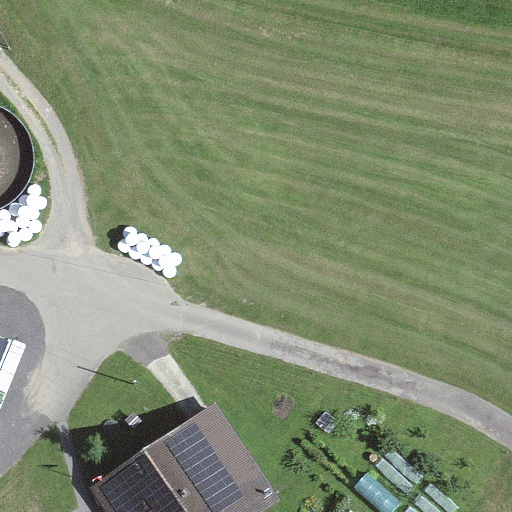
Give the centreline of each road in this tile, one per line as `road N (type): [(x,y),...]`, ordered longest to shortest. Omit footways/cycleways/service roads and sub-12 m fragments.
road 1 (unclassified): [(0,268),(312,353),(511,454)]
road 2 (track): [(101,291),(61,413),(0,468)]
